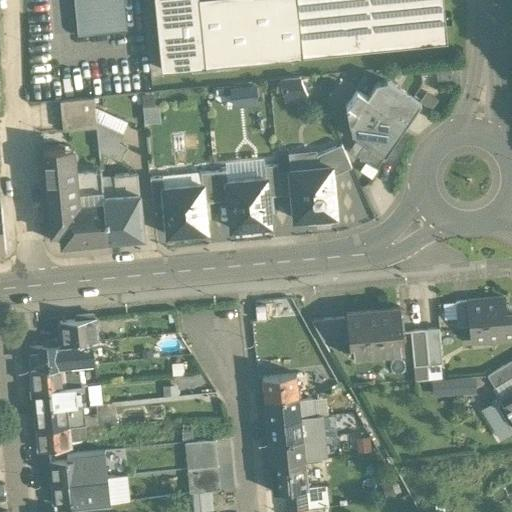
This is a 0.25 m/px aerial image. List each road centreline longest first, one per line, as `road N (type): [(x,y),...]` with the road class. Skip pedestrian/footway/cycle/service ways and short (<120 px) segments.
road 1 (tertiary): [(430,214),(405,237),(358,257),(33,288)]
road 2 (residential): [(33,288),(13,121),(10,0)]
road 3 (residential): [(252,511),(225,311)]
road 4 (residential): [(3,329),(20,511)]
road 5 (tertiary): [(476,133),(482,0)]
road 6 (tertiary): [(476,133),(446,137),(425,158),(418,187),(430,214)]
